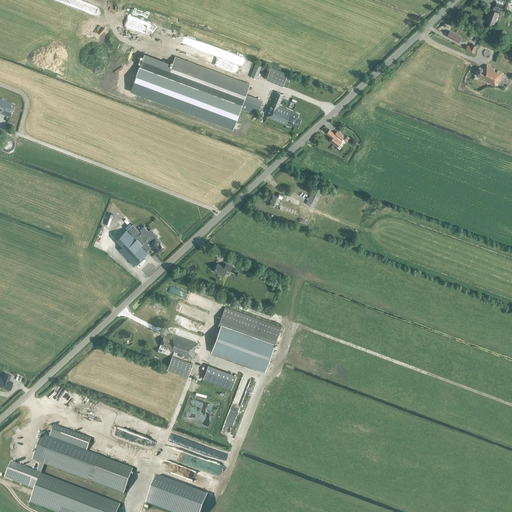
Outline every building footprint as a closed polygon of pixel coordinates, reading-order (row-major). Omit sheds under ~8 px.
[(494,10),(490,9),(486,21),(494,24),(498,12),(500,13),(501,9),(502,10),(503,6),(496,3),(494,8),(495,8),(494,10)] [(449,31),(447,36),(458,42),(459,40),(462,42),(463,39),(460,37),(449,31)] [(172,39),(176,41),(178,36),(180,37),(181,35),(175,32),(172,39)] [(207,54),(198,51),(201,42),(184,36),(181,44),(187,46),(184,53),(204,60),(205,58),(208,59),(209,56),(206,55),(207,54)] [(465,50),(472,53),(476,46),(472,44),(470,47),(467,45),(465,50)] [(234,79),(200,67),(200,65),(175,56),(170,69),(161,65),(156,78),(191,91),(191,90),(225,103),(240,108),(257,115),(263,100),(245,94),(230,88),(234,79)] [(256,63),(250,77),(256,79),(262,65),(256,63)] [(484,69),(479,67),(475,75),(479,77),(479,78),(494,86),(496,83),(498,84),(503,73),(497,70),(497,72),(494,70),(494,69),(487,65),(484,69)] [(283,86),(288,74),(271,67),(266,79),(283,86)] [(298,127),(301,120),(297,118),(298,115),(278,107),(284,94),(277,91),(267,116),(292,126),(292,125),(298,127)] [(0,113),(3,114),(10,117),(15,104),(0,98),(0,113)] [(337,132),(335,134),(329,129),(326,133),(332,138),(329,141),(337,147),(342,141),(341,140),(344,137),(337,132)] [(299,182),(311,187),(312,183),(301,177),(299,182)] [(324,186),(316,182),(316,183),(314,182),(312,186),(314,187),(305,203),(314,208),(324,186)] [(277,196),(272,194),(268,204),(274,206),(278,197),(282,199),(283,195),(279,193),(277,196)] [(143,225),(138,230),(132,224),(126,230),(116,239),(122,246),(119,249),(134,266),(148,252),(147,251),(151,246),(158,253),(164,248),(155,238),(154,239),(148,232),(149,231),(145,227),(143,225)] [(155,269),(149,262),(140,271),(146,277),(155,269)] [(224,267),(217,263),(213,271),(223,276),(227,270),(229,271),(232,266),(226,263),(224,267)] [(281,327),(225,307),(216,333),(217,333),(215,339),(210,352),(264,372),(281,327)] [(170,339),(164,337),(161,345),(168,348),(168,349),(193,358),(195,352),(193,352),(195,348),(196,349),(198,344),(172,335),(170,339)] [(323,373),(326,365),(290,352),(288,357),(305,363),(304,366),(313,369),(323,373)] [(193,364),(172,356),(167,370),(188,377),(193,364)] [(0,376),(0,377),(0,385),(9,390),(12,382),(8,380),(11,375),(5,372),(2,377),(0,376)] [(241,390),(247,391),(249,379),(240,378),(238,391),(241,391),(241,390)] [(229,435),(242,398),(234,396),(222,433),(229,435)] [(150,460),(160,428),(129,417),(120,443),(118,448),(136,454),(136,455),(150,460)] [(33,460),(41,463),(37,472),(11,462),(4,479),(35,491),(41,474),(45,464),(124,494),(133,470),(86,452),(91,439),(54,425),(49,439),(41,436),(33,460)] [(243,443),(245,430),(238,428),(235,442),(243,443)] [(117,511),(121,505),(41,474),(35,491),(31,501),(58,511),(117,511)] [(147,488),(150,479),(139,476),(136,484),(147,488)]
